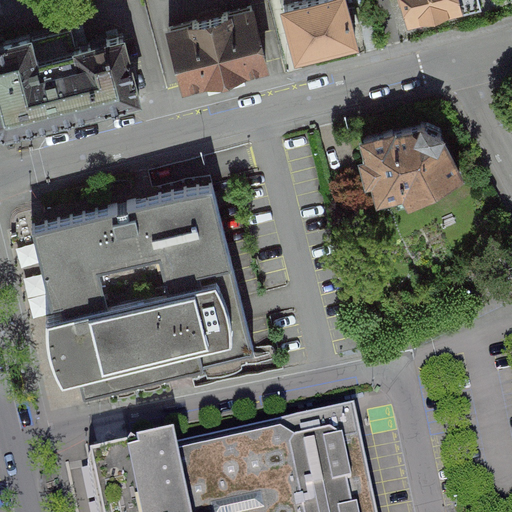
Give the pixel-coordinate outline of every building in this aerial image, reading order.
[(298,57),(330,48),(316,0),(286,0),(283,1),(298,57)] [(316,0),(330,48),(362,39),(351,0),(316,0)] [(402,0),(408,23),(482,4),(481,0),(402,0)] [(228,69),(276,58),(265,9),(217,20),(228,69)] [(181,80),(228,69),(217,20),(169,31),(181,80)] [(65,115),(132,98),(114,21),(46,35),(65,115)] [(0,130),(65,115),(46,35),(0,45),(0,130)] [(393,130),(365,138),(370,157),(363,159),(369,178),(375,176),(380,196),(405,188),(410,199),(461,172),(439,129),(422,121),(421,125),(394,132),(393,130)] [(118,203),(32,225),(52,303),(62,300),(64,309),(234,266),(212,180),(128,201),(128,203),(118,205),(118,203)] [(234,266),(48,313),(48,323),(49,333),(51,345),(54,356),(58,365),(63,375),(79,371),(85,390),(255,349),(234,266)] [(88,466),(97,511),(374,511),(352,409),(88,466)]
